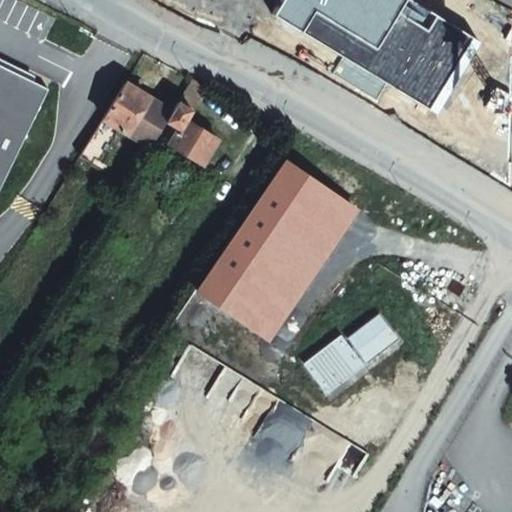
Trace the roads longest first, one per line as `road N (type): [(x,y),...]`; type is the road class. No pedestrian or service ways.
road 1 (unclassified): [(89,0),(217,66),(511,246)]
road 2 (unknown): [(480,313),(259,468),(255,485),(272,511)]
road 3 (unknown): [(455,410),(498,449),(505,482),(498,511)]
